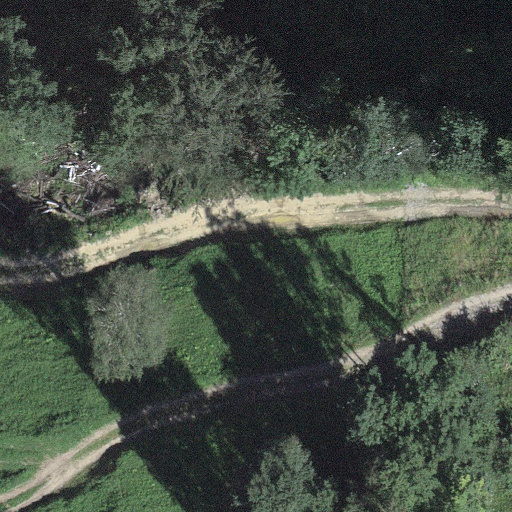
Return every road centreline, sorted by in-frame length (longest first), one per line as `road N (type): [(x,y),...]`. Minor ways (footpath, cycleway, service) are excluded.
road 1 (track): [(0,511),(167,416),(394,333),(511,301)]
road 2 (track): [(0,268),(35,272),(170,227),(511,207)]
